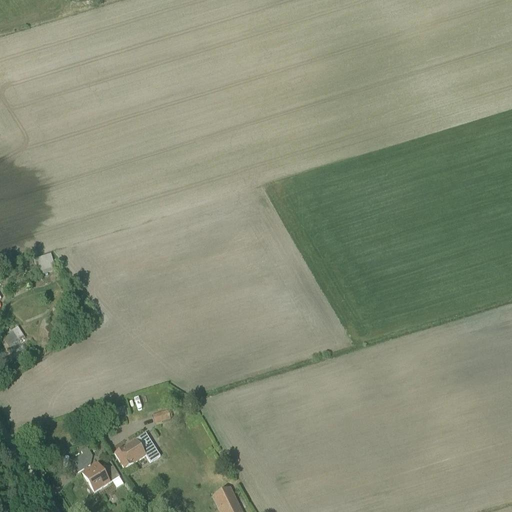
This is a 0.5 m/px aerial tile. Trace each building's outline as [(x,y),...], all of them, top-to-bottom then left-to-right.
[(54,268),(50,255),(33,260),(38,277),(56,272),(55,268),(54,268)] [(14,345),(24,339),(17,328),(8,334),(9,336),(0,342),(11,359),(20,354),(14,345)] [(170,421),(166,409),(150,413),(155,426),(170,421)] [(124,471),(145,458),(149,464),(159,457),(146,435),(114,455),(124,471)] [(71,452),(73,455),(62,461),(69,472),(86,462),(78,448),(71,452)] [(94,494),(119,477),(113,468),(104,474),(97,464),(82,475),(94,494)] [(219,511),(241,511),(230,489),(212,498),(219,511)]
